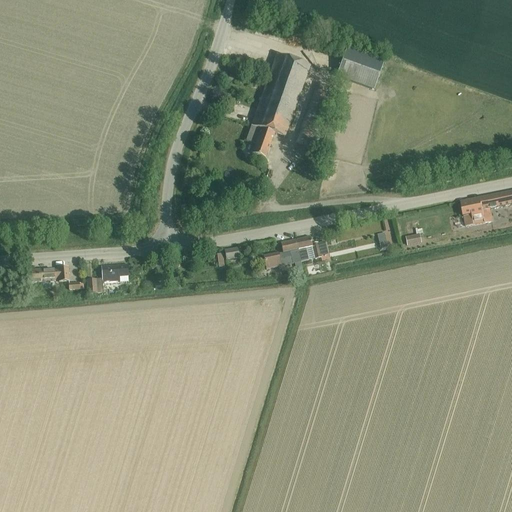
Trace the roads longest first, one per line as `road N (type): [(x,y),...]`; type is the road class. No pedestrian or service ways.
road 1 (unclassified): [(165,248),(511,184)]
road 2 (unclassified): [(165,248),(174,157),(231,0)]
road 3 (unclassified): [(0,263),(165,248)]
